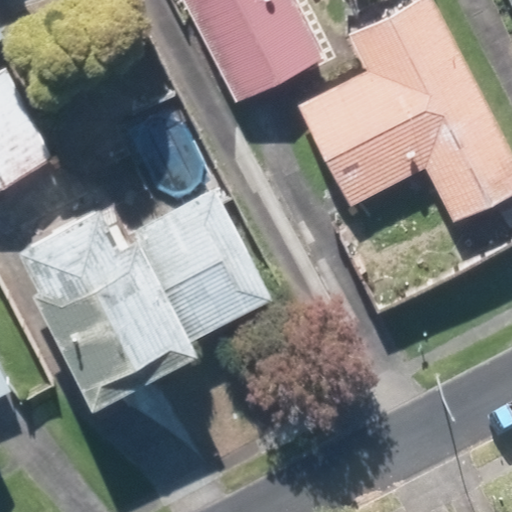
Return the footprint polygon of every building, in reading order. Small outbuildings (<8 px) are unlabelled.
[(301,0),(191,0),(239,93),(326,48),(301,0)] [(511,132),(444,0),(395,0),(351,23),(371,62),(307,95),(358,195),(430,158),(455,207),(511,178),(511,132)] [(11,67),(0,72),(0,181),(56,151),(11,67)] [(50,270),(40,276),(104,390),(207,332),(203,325),(275,285),(214,177),(129,225),(108,188),(28,233),(50,270)] [(0,432),(1,432),(0,428),(0,388),(13,382),(0,356),(0,432)]
